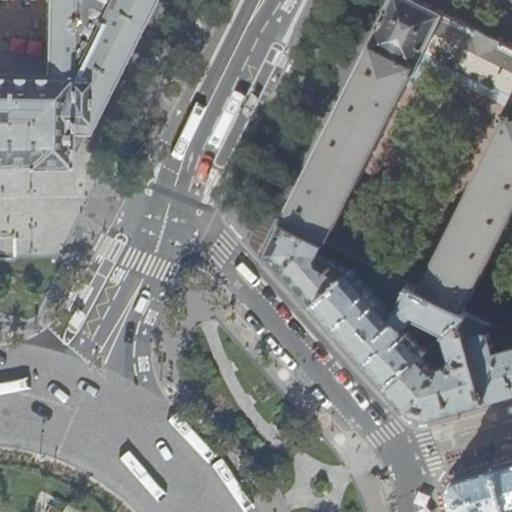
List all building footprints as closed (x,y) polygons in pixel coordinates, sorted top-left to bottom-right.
[(0,0),(0,166),(26,166),(26,169),(49,168),(70,168),(69,133),(87,132),(116,74),(131,43),(143,20),(152,0),(0,0)] [(284,220),(327,241),(330,243),(408,86),(409,86),(427,49),(446,59),(445,60),(497,85),(498,84),(511,91),(511,106),(504,124),(505,124),(423,289),(468,312),(511,221),(511,46),(440,11),(418,0),(393,0),(359,69),(329,130),(294,200),(284,220)] [(251,92),(242,111),(248,119),(257,99),(251,92)] [(277,234),(284,220),(267,212),(253,241),(277,268),(282,264),(269,250),(277,234)] [(322,251),(327,241),(284,220),(277,234),(269,250),(282,264),(293,276),(316,303),(363,259),(361,259),(353,254),(348,264),(322,251)] [(361,259),(363,259),(375,265),(403,279),(412,261),(370,241),(361,259)] [(364,276),(375,265),(363,259),(316,303),(349,339),(390,384),(424,353),(429,349),(408,325),(418,315),(448,331),(464,316),(468,312),(423,289),(411,283),(401,304),(400,305),(391,294),(385,299),(364,276)] [(85,316),(78,308),(70,322),(77,331),(85,316)] [(511,311),(508,309),(499,327),(511,333),(511,311)] [(511,333),(499,327),(468,312),(464,316),(487,399),(511,392),(511,333)] [(487,399),(464,316),(448,331),(446,333),(453,357),(451,362),(447,363),(446,359),(440,361),(441,365),(436,367),(424,353),(390,384),(408,404),(414,411),(429,415),(461,406),(487,399)] [(511,459),(497,464),(510,511),(511,511),(511,459)] [(506,511),(510,511),(497,464),(476,470),(458,475),(450,487),(454,511),(506,511)]
